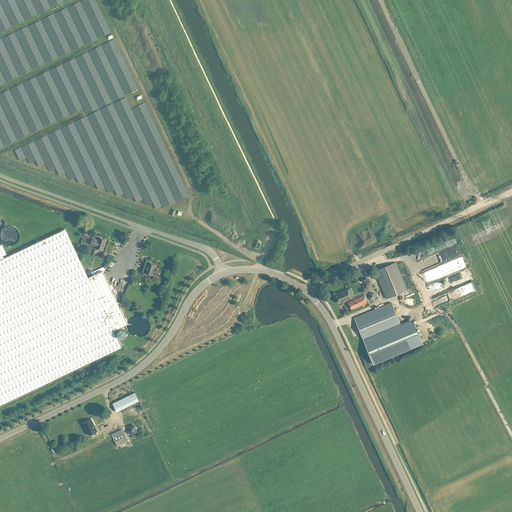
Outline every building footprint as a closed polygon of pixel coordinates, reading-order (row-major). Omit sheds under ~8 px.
[(65,229),(0,259),(0,404),(121,347),(113,331),(128,324),(120,308),(121,304),(117,302),(102,271),(88,278),(65,229)] [(95,247),(95,248),(103,251),(107,240),(99,237),(98,241),(96,240),(92,238),(90,245),(95,247)] [(453,248),(418,261),(421,269),(456,256),(453,248)] [(465,257),(436,267),(439,276),(468,266),(465,257)] [(148,262),(145,273),(152,276),(153,274),(158,276),(161,270),(156,268),(156,269),(155,268),(156,265),(148,262)] [(386,299),(407,290),(395,262),(375,271),(386,299)] [(443,288),(473,279),(470,271),(435,282),(436,286),(438,291),(443,290),(443,288)] [(351,299),(347,290),(335,295),(339,303),(346,300),(346,301),(351,299)] [(347,302),(351,310),(366,303),(363,296),(347,302)] [(413,320),(400,326),(391,303),(354,318),(373,365),(423,344),(413,320)] [(113,401),(117,410),(140,400),(136,391),(113,401)] [(97,432),(91,419),(83,423),(89,435),(97,432)] [(129,430),(132,435),(139,430),(137,426),(129,430)] [(123,434),(113,439),(117,447),(127,443),(123,434)] [(81,454),(64,460),(68,468),(117,450),(114,444),(82,456),(81,454)]
